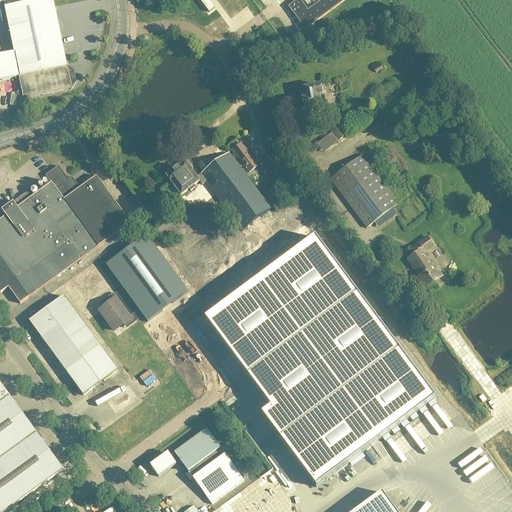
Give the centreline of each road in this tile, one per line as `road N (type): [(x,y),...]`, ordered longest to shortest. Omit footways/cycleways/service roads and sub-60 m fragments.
road 1 (unclassified): [(305,170),(196,31),(118,31)]
road 2 (unclassified): [(105,481),(0,336)]
road 3 (tertiary): [(0,142),(50,125),(86,100),(104,77),(118,31)]
road 4 (unknown): [(511,415),(427,470),(458,511)]
